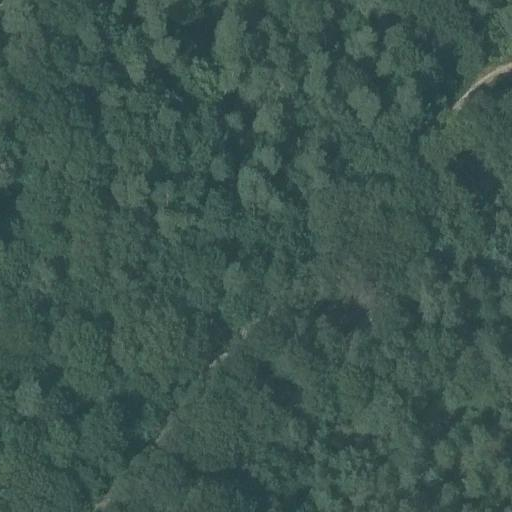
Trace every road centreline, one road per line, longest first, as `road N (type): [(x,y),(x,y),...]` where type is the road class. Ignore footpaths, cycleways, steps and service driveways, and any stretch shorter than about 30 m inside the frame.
road 1 (track): [(98,511),(220,353),(281,311),(332,260),(473,87),(511,68)]
road 2 (track): [(511,155),(195,511)]
